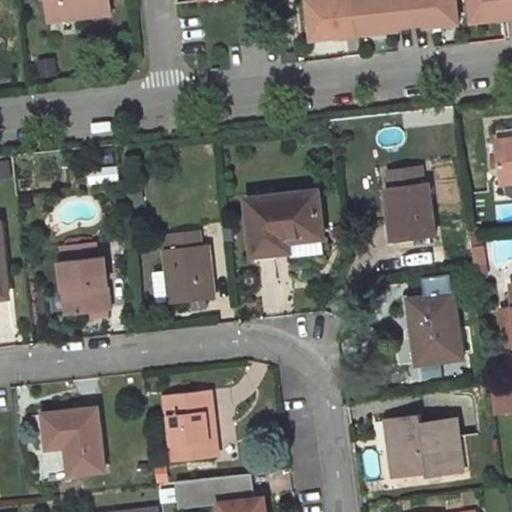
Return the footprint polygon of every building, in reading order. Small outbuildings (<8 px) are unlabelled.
[(49,0),(51,21),(112,14),(110,0),(49,0)] [(310,0),(314,37),(349,33),(349,31),(361,29),(361,27),(357,0),(310,0)] [(367,26),(364,0),(357,0),(361,27),(367,26)] [(367,31),(403,28),(402,25),(415,23),(412,0),(364,0),(367,26),(367,31)] [(461,21),(458,0),(412,0),(415,23),(427,22),(427,25),(461,21)] [(511,0),(472,0),(474,20),(508,16),(508,13),(511,12),(511,0)] [(511,138),(500,140),(504,182),(511,181),(511,138)] [(388,186),(395,240),(436,233),(429,180),(423,181),(421,166),(389,170),(391,186),(388,186)] [(323,235),(318,188),(248,196),(254,253),(292,249),(291,240),(323,235)] [(0,294),(8,293),(0,223),(0,294)] [(216,296),(210,243),(203,243),(202,229),(171,232),(173,247),(165,248),(166,255),(152,256),(157,301),(172,299),(172,302),(191,299),(192,307),(205,306),(204,298),(216,296)] [(471,236),(473,248),(483,247),(481,235),(471,236)] [(110,308),(113,308),(107,254),(99,255),(98,241),(67,244),(68,258),(61,259),(67,313),(92,310),(110,308)] [(464,354),(455,290),(410,297),(419,361),(464,354)] [(173,459),(217,454),(210,388),(166,393),(173,459)] [(511,389),(499,391),(500,411),(511,410),(511,389)] [(104,468),(97,407),(46,413),(49,446),(66,444),(70,472),(104,468)] [(464,469),(456,415),(422,418),(421,412),(389,416),(396,470),(428,467),(429,474),(464,469)] [(266,511),(265,496),(221,501),(222,511),(266,511)]
